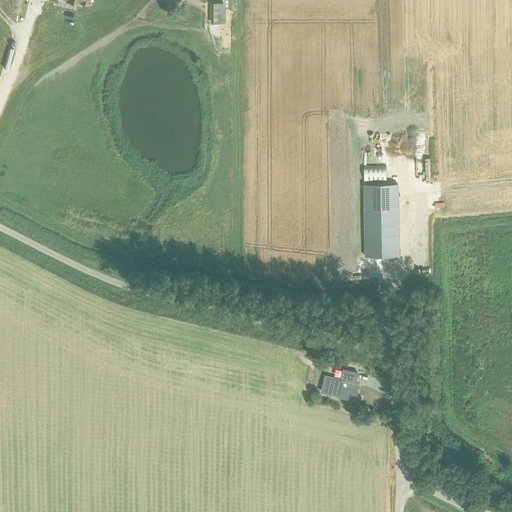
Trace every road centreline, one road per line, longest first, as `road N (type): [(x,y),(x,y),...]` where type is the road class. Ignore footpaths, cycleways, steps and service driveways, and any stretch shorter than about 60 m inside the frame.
road 1 (unclassified): [(400,475),(384,358),(154,295),(0,225)]
road 2 (unknown): [(384,358),(414,179)]
